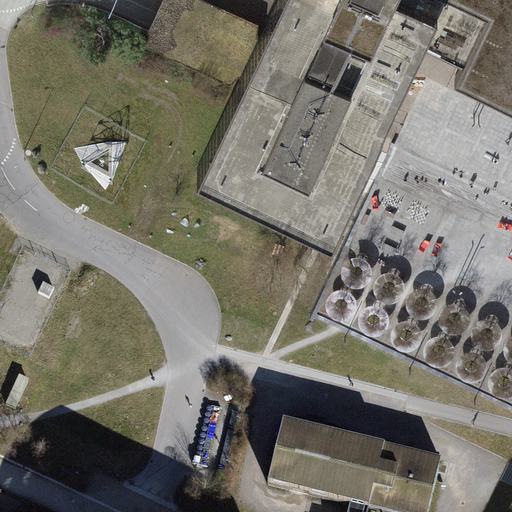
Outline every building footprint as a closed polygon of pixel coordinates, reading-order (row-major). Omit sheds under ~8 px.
[(259,23),(209,0),(160,0),(141,42),(231,84),(239,75),(240,75),(259,36),(258,35),(259,23)] [(511,0),(276,0),(240,77),(197,167),(316,223),(324,227),(332,231),(373,146),(423,40),(463,59),(455,75),(511,102),(511,0)] [(110,139),(80,157),(111,175),(110,139)] [(11,407),(16,409),(29,381),(20,377),(6,405),(11,407)] [(368,508),(367,511),(427,511),(439,463),(284,425),(270,484),(368,508)]
